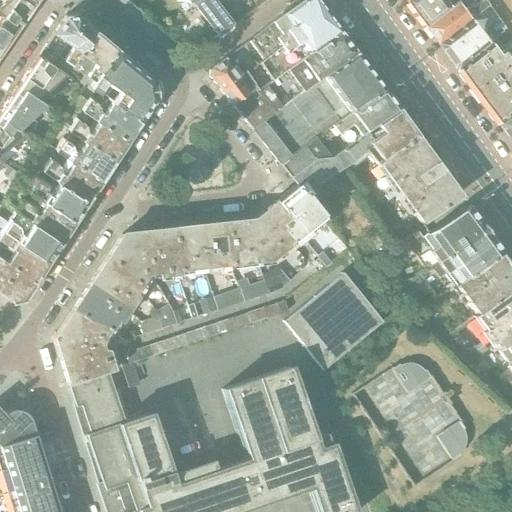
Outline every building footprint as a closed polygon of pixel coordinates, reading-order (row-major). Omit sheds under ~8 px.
[(0,13),(2,15),(20,27),(37,0),(5,0),(0,5),(0,13)] [(218,35),(234,23),(216,0),(197,0),(194,3),(218,35)] [(216,0),(234,23),(264,0),(216,0)] [(247,74),(259,64),(325,16),(312,0),(304,0),(282,16),(231,54),(233,57),(239,65),(243,71),(247,74)] [(405,0),(424,24),(451,4),(448,0),(405,0)] [(438,43),(478,12),(489,4),(485,0),(456,0),(451,4),(424,24),(438,43)] [(438,43),(456,67),(495,38),(478,12),(438,43)] [(80,51),(95,29),(77,14),(66,16),(54,33),(68,43),(59,56),(62,58),(57,66),(67,73),(81,52),(80,51)] [(0,55),(20,27),(2,15),(0,16),(0,55)] [(273,82),(338,34),(325,16),(259,64),(273,82)] [(94,79),(116,47),(95,29),(80,51),(81,52),(95,62),(90,70),(83,65),(80,70),(85,74),(79,82),(84,86),(86,83),(90,86),(94,79)] [(252,133),(355,57),(338,34),(273,82),(261,91),(257,88),(232,107),(252,133)] [(456,67),(471,88),(488,75),(493,81),(500,76),(506,81),(511,76),(511,60),(511,41),(504,48),(495,38),(456,67)] [(121,89),(113,100),(139,120),(156,94),(154,78),(153,78),(116,47),(94,79),(90,86),(98,92),(107,79),(121,89)] [(39,55),(18,85),(38,99),(66,74),(39,55)] [(243,71),(239,65),(233,57),(230,60),(227,57),(210,70),(209,78),(220,91),(241,73),(243,71)] [(252,133),(280,167),(303,148),(314,140),(316,142),(382,94),(355,57),(252,133)] [(232,107),(257,88),(247,74),(243,71),(241,73),(220,91),(232,107)] [(495,119),(511,106),(511,76),(506,81),(500,76),(493,81),(488,75),(471,88),(495,119)] [(80,91),(78,83),(70,84),(72,93),(80,91)] [(18,85),(0,111),(0,116),(18,129),(45,104),(38,99),(18,85)] [(81,108),(86,99),(78,94),(73,103),(81,108)] [(317,186),(341,168),(334,156),(324,143),(339,132),(348,145),(395,111),(382,94),(316,142),(314,140),(303,148),(313,161),(290,180),(295,187),(304,181),(305,182),(311,178),(317,186)] [(139,120),(113,100),(111,99),(102,112),(99,110),(98,104),(89,97),(81,109),(97,120),(126,140),(139,120)] [(511,106),(495,119),(511,142),(511,141),(511,106)] [(375,164),(413,137),(395,111),(348,145),(334,156),(341,168),(369,147),(379,160),(375,164)] [(0,116),(0,156),(24,134),(18,129),(0,116)] [(113,160),(126,140),(97,120),(89,132),(86,130),(85,123),(76,117),(68,129),(84,140),(113,160)] [(100,180),(113,160),(84,140),(76,152),(73,150),(72,144),(63,137),(55,149),(66,157),(100,180)] [(413,137),(375,164),(419,224),(457,197),(439,172),(432,162),(432,163),(414,138),(413,137)] [(280,167),(290,180),(313,161),(303,148),(280,167)] [(100,180),(66,157),(59,166),(59,163),(49,157),(46,161),(36,154),(30,162),(58,180),(86,200),(100,180)] [(73,220),(86,200),(58,180),(50,192),(47,190),(45,184),(36,177),(28,189),(45,201),(73,220)] [(295,187),(273,204),(289,224),(281,232),(291,244),(324,218),(309,198),(314,194),(305,182),(304,181),(295,187)] [(394,197),(390,192),(384,196),(387,201),(394,197)] [(73,220),(45,201),(37,212),(34,210),(32,203),(23,197),(15,209),(31,221),(60,240),(73,220)] [(269,262),(291,244),(281,232),(289,224),(273,204),(251,222),(256,264),(269,262)] [(420,257),(428,268),(481,229),(477,224),(476,224),(464,208),(421,237),(430,250),(420,257)] [(60,240),(31,221),(23,233),(20,231),(20,224),(10,218),(7,222),(0,217),(0,227),(2,229),(47,260),(60,240)] [(229,267),(256,264),(251,222),(224,225),(229,267)] [(229,267),(224,225),(173,230),(177,272),(229,267)] [(34,280),(47,260),(2,229),(0,232),(0,244),(4,247),(10,245),(14,248),(5,260),(34,280)] [(450,292),(455,288),(497,256),(499,255),(487,238),(481,229),(428,268),(429,269),(430,268),(439,279),(444,275),(451,283),(445,288),(447,290),(448,290),(450,292)] [(177,272),(173,230),(120,236),(105,260),(121,270),(120,274),(134,284),(133,286),(137,288),(145,277),(149,275),(155,274),(156,279),(177,276),(177,272)] [(329,263),(321,252),(315,257),(324,267),(329,263)] [(23,298),(34,280),(5,260),(0,256),(0,293),(11,300),(11,301),(23,298)] [(475,316),(511,288),(511,270),(506,263),(502,262),(497,256),(455,288),(475,316)] [(105,260),(70,312),(87,323),(89,320),(106,332),(107,331),(108,332),(115,323),(118,324),(135,298),(133,295),(137,288),(133,286),(134,284),(120,274),(121,270),(105,260)] [(281,287),(276,273),(264,277),(269,291),(281,287)] [(322,371),(381,322),(341,274),(282,322),(322,371)] [(238,289),(242,303),(247,301),(243,288),(238,289)] [(488,342),(511,324),(511,288),(475,316),(473,318),(483,331),(481,332),(488,342)] [(216,311),(242,303),(238,289),(212,298),(216,311)] [(211,299),(198,303),(202,316),(215,312),(211,299)] [(287,312),(283,301),(277,303),(281,314),(287,312)] [(281,314),(277,303),(271,305),(275,316),(281,314)] [(187,307),(191,320),(196,318),(196,317),(193,307),(192,304),(187,306),(187,307)] [(161,330),(176,325),(172,313),(171,312),(167,305),(155,312),(157,317),(161,330)] [(275,316),(271,305),(265,307),(268,318),(275,316)] [(268,318),(265,307),(259,309),(262,320),(268,318)] [(262,320),(259,309),(252,311),(256,322),(262,320)] [(177,311),(172,313),(176,325),(180,323),(177,311)] [(256,322),(252,311),(246,313),(250,324),(256,322)] [(52,340),(66,385),(105,373),(105,372),(111,370),(105,350),(102,351),(99,346),(101,340),(106,332),(89,320),(87,323),(70,312),(52,340)] [(250,324),(246,313),(240,315),(244,326),(250,324)] [(244,326),(240,315),(234,317),(237,328),(244,326)] [(157,317),(142,322),(146,334),(161,330),(157,317)] [(237,328),(234,317),(228,319),(231,330),(237,328)] [(231,330),(228,319),(222,321),(225,332),(231,330)] [(225,332),(222,321),(215,323),(219,334),(225,332)] [(219,334),(215,323),(209,326),(213,336),(219,334)] [(502,346),(511,360),(511,324),(488,342),(495,351),(502,346)] [(213,336),(209,326),(203,328),(207,338),(213,336)] [(207,338),(203,328),(197,330),(200,340),(207,338)] [(200,340),(197,330),(191,332),(194,342),(200,340)] [(194,342),(191,332),(184,334),(188,345),(194,342)] [(188,345),(184,334),(178,336),(182,347),(188,345)] [(182,347),(178,336),(172,338),(176,349),(182,347)] [(176,349),(172,338),(166,340),(170,351),(176,349)] [(170,351),(166,340),(160,342),(163,353),(170,351)] [(163,353),(160,342),(154,344),(157,355),(163,353)] [(466,358),(483,346),(481,342),(474,347),(473,346),(463,353),(466,358)] [(157,355),(154,344),(147,346),(151,357),(157,355)] [(151,357),(147,346),(141,348),(145,359),(151,357)] [(479,356),(487,350),(483,346),(475,351),(476,351),(479,356)] [(145,359),(141,348),(135,350),(139,361),(145,359)] [(138,361),(135,350),(128,349),(126,359),(128,364),(131,363),(138,361)] [(138,385),(131,363),(128,364),(120,367),(127,389),(138,385)] [(406,393),(430,377),(429,376),(427,377),(424,371),(422,372),(421,371),(418,368),(416,367),(414,366),(411,365),(409,365),(406,365),(404,365),(401,365),(398,367),(397,366),(392,369),(391,368),(389,369),(406,393)] [(105,373),(66,385),(99,490),(102,489),(109,511),(237,511),(307,488),(314,511),(351,511),(329,445),(325,446),(321,435),(311,438),(287,368),(221,390),(245,460),(212,471),(209,464),(169,477),(148,414),(127,421),(117,390),(111,392),(105,373)] [(0,461),(15,511),(55,511),(52,502),(28,422),(27,421),(24,417),(20,414),(16,412),(11,412),(6,413),(2,416),(0,414),(0,461)] [(463,446),(463,440),(463,435),(461,430),(462,430),(458,424),(460,423),(459,420),(456,422),(434,437),(450,459),(452,462),(453,461),(452,460),(458,456),(457,455),(460,451),(463,446)]
